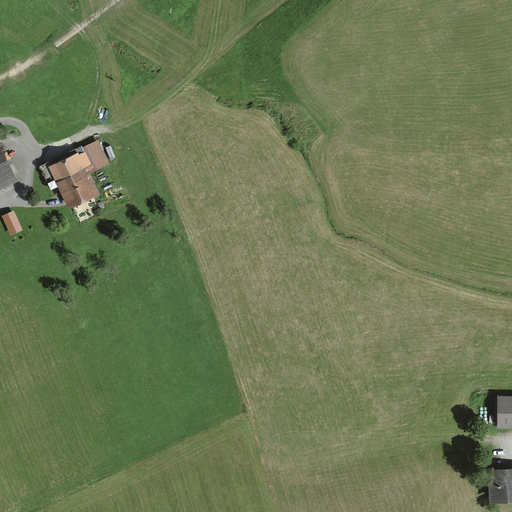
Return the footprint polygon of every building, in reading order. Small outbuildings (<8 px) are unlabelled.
[(97,142),(51,163),(69,203),(96,191),(87,172),(106,163),(97,142)] [(0,152),(0,181),(12,176),(0,152)] [(16,217),(8,221),(16,237),(24,233),(16,217)] [(511,401),(503,401),(503,428),(511,428),(511,401)] [(511,468),(491,471),(493,496),(511,494),(511,468)]
